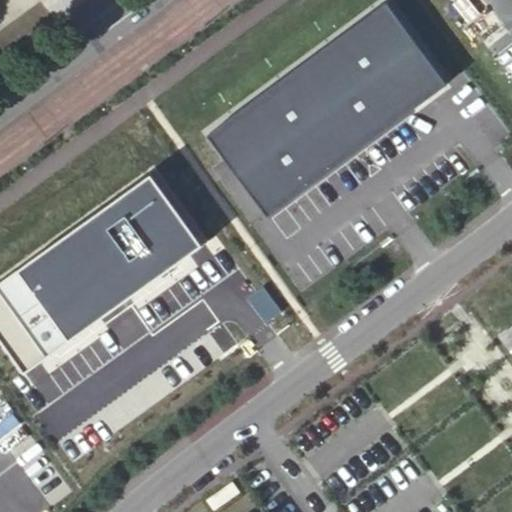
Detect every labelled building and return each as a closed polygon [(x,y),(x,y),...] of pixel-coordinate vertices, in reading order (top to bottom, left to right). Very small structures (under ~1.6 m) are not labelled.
[(387,0),(386,0),(206,132),(266,214),(447,81),(387,0)] [(151,171),(0,280),(0,340),(23,373),(203,242),(151,171)] [(459,188),(469,199),(458,210),(468,222),(498,196),(477,172),(459,188)] [(439,211),(448,204),(444,198),(415,221),(435,247),(454,232),(439,211)] [(511,326),(499,337),(511,354),(511,326)] [(240,493),(233,482),(207,500),(214,511),(240,493)]
